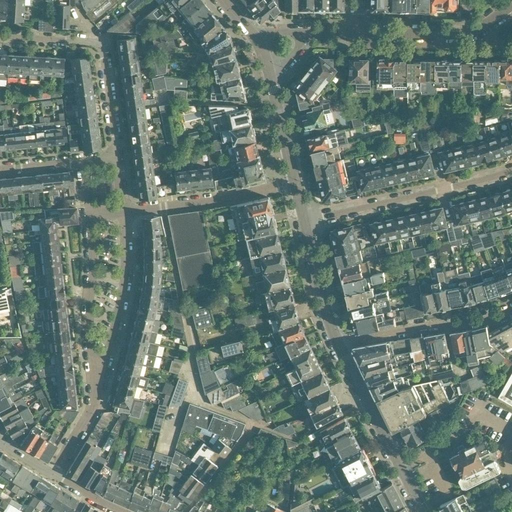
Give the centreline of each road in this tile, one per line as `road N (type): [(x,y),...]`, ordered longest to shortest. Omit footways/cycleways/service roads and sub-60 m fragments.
road 1 (residential): [(511,173),(304,221)]
road 2 (residential): [(121,156),(106,54),(0,39)]
road 3 (tertiary): [(421,511),(337,344)]
road 4 (residential): [(100,390),(128,284),(127,214)]
road 5 (residential): [(511,312),(337,344)]
road 6 (residential): [(88,218),(90,344),(100,390)]
road 7 (residential): [(127,214),(295,182)]
road 8 (residential): [(355,34),(464,35),(511,6)]
road 9 (tertiary): [(337,344),(304,221)]
